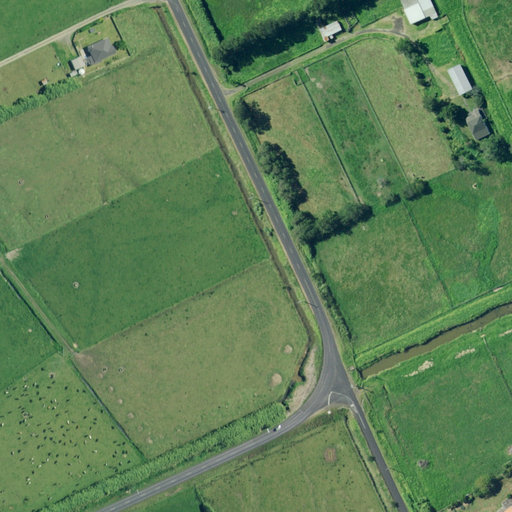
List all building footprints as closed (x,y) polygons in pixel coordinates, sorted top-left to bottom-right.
[(420,0),(419,1),(418,0),(401,0),(413,24),(431,16),(433,20),(439,17),(431,0),(420,0)] [(343,30),(339,21),(321,30),(325,38),(343,30)] [(109,46),(107,39),(86,47),(90,57),(85,59),(87,65),(115,54),(112,45),(109,46)] [(84,66),(80,57),(71,61),(75,70),(84,66)] [(474,89),(462,65),(449,71),(461,96),(474,89)] [(491,135),(480,109),(470,114),(471,117),(467,119),(477,141),(491,135)]
